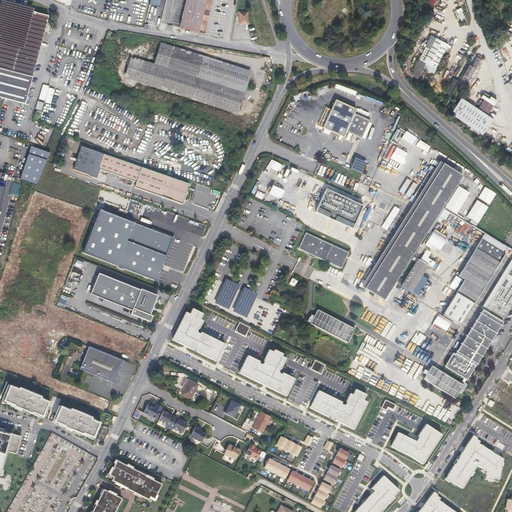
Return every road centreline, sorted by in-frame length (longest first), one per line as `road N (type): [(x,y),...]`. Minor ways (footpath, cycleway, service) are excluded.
road 1 (residential): [(420,487),(379,456),(157,345)]
road 2 (tertiary): [(280,93),(157,345)]
road 3 (unclassified): [(43,0),(111,26),(287,56)]
road 4 (secondary): [(400,90),(511,188)]
road 5 (unclassified): [(470,0),(511,119)]
road 6 (tertiary): [(157,345),(104,457)]
